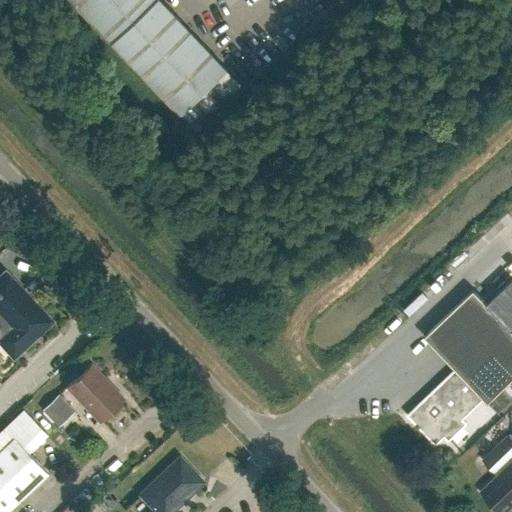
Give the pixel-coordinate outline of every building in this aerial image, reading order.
[(73,0),(181,113),(228,69),(162,0),(73,0)] [(0,276),(0,341),(13,355),(49,320),(4,273),(0,276)] [(456,368),(408,414),(417,424),(416,425),(418,428),(420,426),(436,443),(444,435),(448,439),(466,422),(462,418),(483,397),(488,402),(497,412),(511,398),(511,397),(503,387),(511,378),(511,328),(474,288),(424,335),(456,368)] [(123,398),(90,363),(67,386),(99,420),(123,398)] [(497,475),(481,491),(501,511),(504,511),(511,505),(511,436),(508,432),(481,458),(497,475)] [(3,511),(46,472),(13,436),(0,448),(0,511),(3,511)] [(169,511),(202,481),(179,456),(139,494),(153,510),(150,511),(169,511)] [(104,511),(118,499),(109,489),(95,502),(104,511)]
